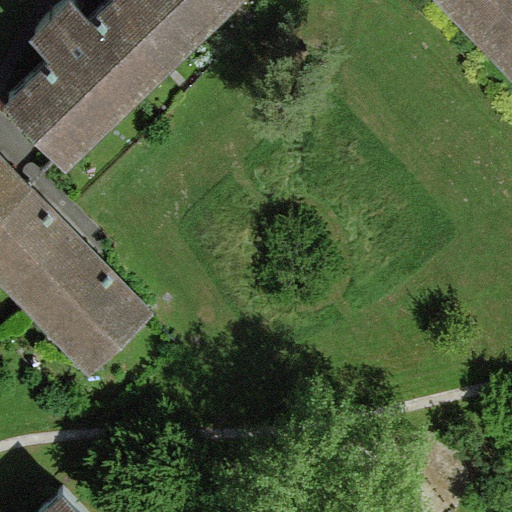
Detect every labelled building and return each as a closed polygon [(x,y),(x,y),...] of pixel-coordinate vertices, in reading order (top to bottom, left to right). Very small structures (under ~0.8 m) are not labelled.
[(186,22),(163,0),(111,0),(91,19),(61,48),(12,94),(60,144),(186,22)] [(61,48),(91,19),(79,0),(68,0),(54,11),(37,33),(61,48)] [(163,0),(186,22),(208,0),(163,0)] [(511,0),(476,0),(511,36),(511,0)] [(0,212),(30,184),(0,153),(0,212)] [(151,308),(30,184),(0,212),(0,248),(103,355),(151,308)] [(90,511),(65,486),(37,511),(90,511)]
